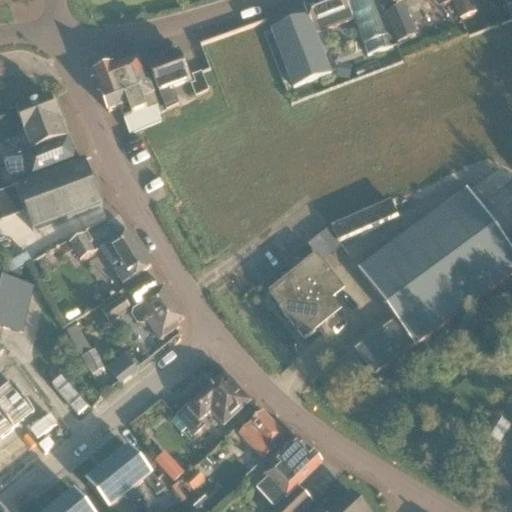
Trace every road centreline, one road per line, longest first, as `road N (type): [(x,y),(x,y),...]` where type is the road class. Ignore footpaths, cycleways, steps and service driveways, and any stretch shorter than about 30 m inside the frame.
road 1 (residential): [(215,334),(140,214),(76,85),(61,36)]
road 2 (residential): [(0,508),(215,334)]
road 3 (residential): [(429,503),(283,408),(215,334)]
road 4 (unclassified): [(61,36),(120,39),(258,0)]
